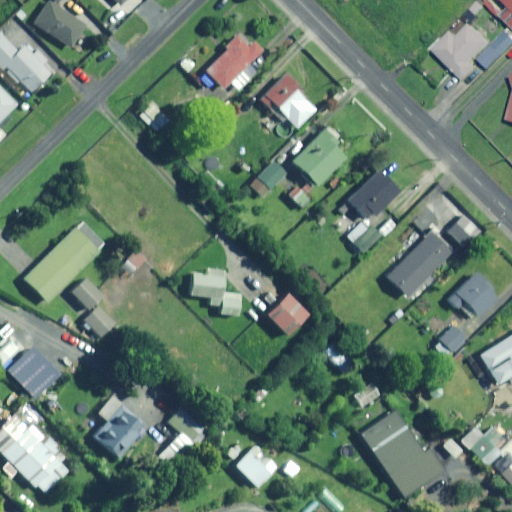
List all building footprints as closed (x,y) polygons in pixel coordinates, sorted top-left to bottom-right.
[(510,28),(511,30),(511,0),(489,0),(486,3),(510,28)] [(82,26),(44,1),(29,23),(67,48),(82,26)] [(487,43),(469,25),(456,37),(451,31),(433,49),(462,80),(475,67),(470,61),(487,43)] [(14,52),(0,38),(0,66),(0,67),(26,93),(46,74),(38,65),(42,61),(33,51),(29,55),(20,46),(14,52)] [(244,49),(233,38),(202,72),(220,89),(226,82),(235,91),(252,72),(244,65),(257,50),(249,43),(244,49)] [(292,87),(280,76),(257,100),(267,110),(271,107),(293,129),(311,110),(290,89),(292,87)] [(0,117),(13,105),(0,90),(0,117)] [(169,118),(152,101),(137,116),(154,133),(169,118)] [(341,144),(325,127),(289,162),(312,186),(340,159),(333,152),(341,144)] [(282,175),(270,163),(247,186),(260,198),(282,175)] [(395,191),(374,170),(344,202),(361,219),(367,213),(371,216),(395,191)] [(306,200),(290,186),(283,194),(298,208),(306,200)] [(474,232),(454,214),(440,229),(460,247),(474,232)] [(377,237),(361,220),(343,236),(359,253),(377,237)] [(82,224),(74,232),(71,229),(20,278),(44,302),(95,253),(89,248),(97,240),(82,224)] [(435,243),(426,234),(383,277),(403,297),(448,252),(437,241),(435,243)] [(221,270),(204,269),(203,275),(190,274),(188,296),(208,297),(207,305),(217,306),(217,314),(234,316),(236,295),(219,293),(221,270)] [(455,311),(457,308),(467,319),(471,314),(474,317),(496,296),(472,272),(444,299),(455,311)] [(99,296),(81,279),(66,294),(84,311),(99,296)] [(304,314),(284,293),(262,314),(282,336),(304,314)] [(114,324),(95,306),(80,321),(99,339),(114,324)] [(462,337),(450,325),(430,345),(442,357),(462,337)] [(511,332),(474,356),(493,385),(504,378),(507,383),(511,379),(511,332)] [(352,365),(335,345),(324,354),(342,374),(352,365)] [(442,393),(435,384),(425,392),(432,401),(442,393)] [(140,427),(108,398),(81,427),(113,457),(140,427)] [(167,468),(188,443),(190,444),(203,427),(178,406),(164,423),(174,431),(153,457),(167,468)] [(419,452),(391,411),(356,435),(400,499),(440,471),(424,448),(419,452)] [(12,416),(0,427),(0,455),(32,487),(34,485),(43,494),(66,470),(58,462),(63,456),(31,424),(26,429),(12,416)] [(480,435),(472,427),(457,442),(483,468),(498,453),(494,449),(503,441),(489,426),(480,435)] [(274,471),(251,447),(231,466),(252,488),(261,480),(263,482),(274,471)] [(511,459),(507,454),(496,464),(502,470),(498,473),(511,488),(511,459)]
